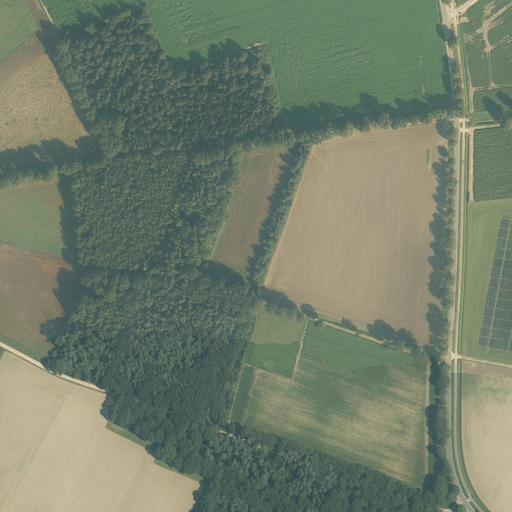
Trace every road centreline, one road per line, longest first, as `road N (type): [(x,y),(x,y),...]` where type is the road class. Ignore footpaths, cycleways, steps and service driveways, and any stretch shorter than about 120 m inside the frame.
road 1 (tertiary): [(465,504),(453,479),(447,414),(456,118),(445,16)]
road 2 (track): [(0,186),(127,153),(263,145),(456,118)]
road 3 (track): [(104,265),(447,353)]
road 4 (track): [(385,491),(72,380)]
road 5 (track): [(107,158),(52,50),(54,33)]
